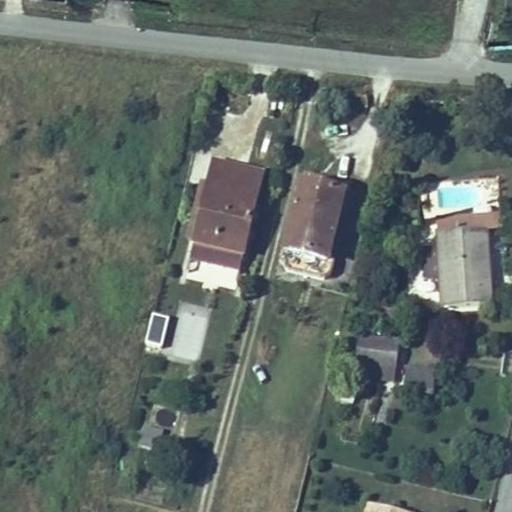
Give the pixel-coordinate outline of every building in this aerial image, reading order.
[(211,111),(207,130),(233,136),(238,118),(211,111)] [(143,220),(144,220),(190,232),(209,151),(163,140),(143,220)] [(245,163),(228,227),(273,239),(289,173),(245,163)] [(437,209),(390,211),(393,285),(442,283),(437,209)] [(190,232),(144,220),(140,239),(187,249),(190,232)] [(273,239),(228,227),(224,244),(229,253),(277,265),(285,260),(289,243),(273,239)] [(169,355),(197,363),(211,309),(184,302),(169,355)] [(305,317),(300,359),(341,366),(346,323),(305,317)] [(163,350),(167,320),(151,318),(146,347),(163,350)] [(354,382),(396,383),(397,342),(355,341),(354,382)] [(430,392),(433,374),(406,370),(403,388),(430,392)]
